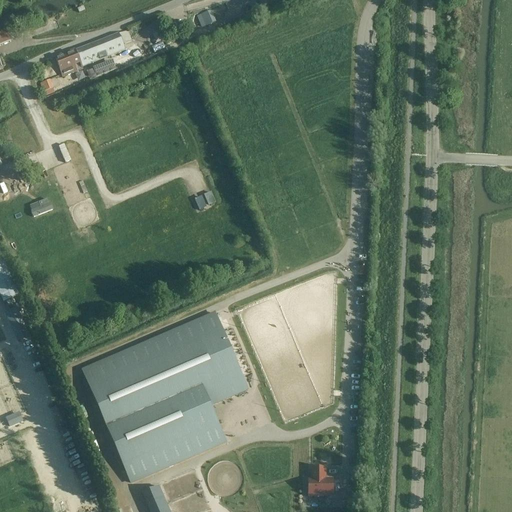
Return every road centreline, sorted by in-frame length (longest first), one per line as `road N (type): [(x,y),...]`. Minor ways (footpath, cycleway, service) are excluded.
road 1 (tertiary): [(416,511),(433,94),(428,0)]
road 2 (track): [(93,511),(0,312)]
road 3 (unclassified): [(184,0),(0,76)]
